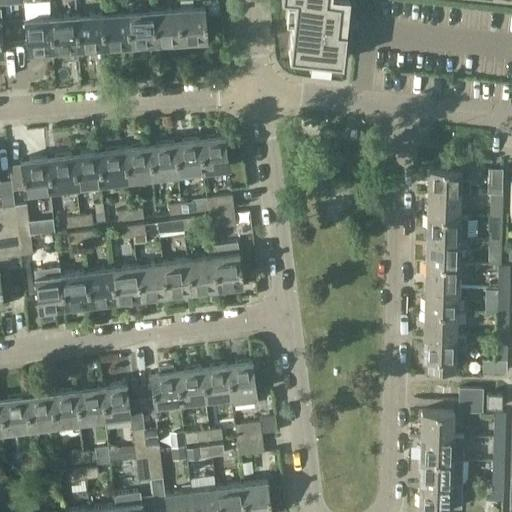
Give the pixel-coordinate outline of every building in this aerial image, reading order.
[(294,0),(288,52),(341,58),(345,26),(335,25),(338,0),(294,0)] [(204,5),(178,7),(180,40),(206,38),(204,5)] [(155,42),(180,40),(178,7),(152,9),(155,42)] [(152,9),(127,11),(129,44),(132,43),(135,48),(143,48),(145,42),(155,42),(152,9)] [(104,45),(129,44),(127,11),(101,12),(104,45)] [(78,47),(104,45),(101,12),(76,14),(78,47)] [(50,16),(53,49),(55,49),(58,54),(67,53),(69,48),(78,47),(76,14),(50,16)] [(53,49),(50,16),(24,18),(26,51),(30,50),(32,56),(42,55),(43,50),(53,49)] [(224,133),(198,136),(202,169),(228,166),(224,133)] [(177,172),(202,169),(198,136),(173,139),(177,172)] [(151,175),(177,172),(173,139),(148,143),(151,175)] [(122,146),(126,179),(151,175),(148,143),(122,146)] [(97,149),(101,182),(126,179),(122,146),(97,149)] [(75,185),(101,182),(97,149),(71,152),(75,185)] [(50,188),(75,185),(71,152),(46,155),(50,188)] [(24,191),(50,188),(46,155),(20,158),(24,191)] [(428,165),(427,191),(459,191),(469,192),(470,177),(460,177),(460,166),(428,165)] [(487,192),(490,192),(501,192),(502,167),(488,167),(487,192)] [(459,191),(427,191),(427,213),(459,214),(459,191)] [(490,214),(501,214),(501,192),(490,192),(490,214)] [(208,208),(233,205),(231,193),(206,196),(208,208)] [(180,201),(181,212),(194,210),(193,200),(180,201)] [(169,213),(181,212),(180,201),(168,203),(169,213)] [(26,202),(14,203),(17,228),(29,227),(26,202)] [(14,203),(2,205),(6,230),(17,228),(14,203)] [(129,207),(131,218),(143,216),(142,205),(129,207)] [(118,219),(131,218),(129,207),(117,209),(118,219)] [(210,227),(235,224),(233,211),(209,214),(210,227)] [(79,213),(80,224),(93,223),(91,212),(79,213)] [(68,226),(80,224),(79,213),(66,215),(68,226)] [(459,214),(427,213),(426,237),(458,237),(466,238),(467,214),(459,214)] [(489,238),(500,238),(501,214),(490,214),(489,238)] [(183,217),(184,228),(196,227),(195,216),(183,217)] [(184,232),(184,228),(183,217),(157,221),(159,235),(184,232)] [(131,224),(133,234),(145,233),(144,222),(131,224)] [(120,236),(133,234),(131,224),(119,225),(120,236)] [(17,228),(20,253),(32,252),(29,227),(17,228)] [(6,230),(9,255),(20,253),(17,228),(6,230)] [(81,230),(82,241),(95,239),(93,228),(81,230)] [(0,255),(9,255),(6,230),(0,230),(0,255)] [(70,242),(82,241),(81,230),(68,232),(70,242)] [(458,237),(426,237),(425,261),(457,261),(458,237)] [(500,262),(500,238),(489,238),(489,262),(500,262)] [(212,254),(216,286),(242,283),(237,240),(211,243),(212,254)] [(190,290),(216,286),(212,254),(186,257),(190,290)] [(165,293),(190,290),(186,257),(161,260),(165,293)] [(140,296),(165,293),(161,260),(136,263),(140,296)] [(457,261),(425,261),(425,283),(457,284),(457,261)] [(114,299),(140,296),(136,263),(111,266),(114,299)] [(497,286),(509,286),(510,264),(498,264),(497,286)] [(89,302),(114,299),(111,266),(85,269),(89,302)] [(14,269),(15,279),(23,278),(22,268),(14,269)] [(64,306),(89,302),(85,269),(60,273),(64,306)] [(38,309),(64,306),(60,273),(34,276),(38,309)] [(457,284),(425,283),(424,307),(456,308),(457,284)] [(496,309),(508,309),(509,286),(497,286),(496,309)] [(456,308),(424,307),(423,331),(455,332),(456,308)] [(496,333),(508,333),(508,309),(496,309),(496,333)] [(455,332),(423,331),(423,356),(427,357),(426,369),(454,369),(455,346),(465,346),(466,333),(455,332)] [(506,370),(508,333),(496,333),(495,359),(483,359),(482,370),(506,370)] [(226,362),(230,394),(231,403),(257,399),(256,391),(252,358),(226,362)] [(204,398),(230,394),(226,362),(200,365),(204,398)] [(179,401),(204,398),(200,365),(175,368),(179,401)] [(153,404),(179,401),(175,368),(149,371),(153,404)] [(126,381),(100,384),(104,417),(130,414),(126,381)] [(79,420),(104,417),(100,384),(75,387),(79,420)] [(459,397),(483,397),(483,387),(459,386),(459,397)] [(53,423),(79,420),(75,387),(49,391),(53,423)] [(28,427),(53,423),(49,391),(24,394),(28,427)] [(502,406),(502,392),(487,392),(486,406),(502,406)] [(0,408),(3,430),(28,427),(24,394),(0,396),(0,408)] [(483,397),(459,397),(458,410),(482,411),(483,397)] [(421,432),(453,433),(453,409),(421,409),(421,432)] [(493,434),(505,434),(505,411),(494,411),(493,434)] [(236,435),(261,432),(259,420),(235,423),(236,435)] [(147,452),(159,451),(156,425),(144,427),(147,452)] [(208,428),(210,438),(222,437),(221,426),(208,428)] [(134,444),(135,454),(147,452),(144,427),(132,428),(134,444)] [(197,440),(210,438),(208,428),(196,429),(197,440)] [(420,455),(452,456),(453,433),(421,432),(420,455)] [(504,457),(505,434),(493,434),(492,457),(504,457)] [(239,453),(263,450),(262,438),(237,441),(239,453)] [(210,444),(212,455),(224,453),(223,443),(210,444)] [(124,458),(135,457),(135,454),(134,444),(122,446),(124,458)] [(199,457),(212,455),(210,444),(198,446),(199,457)] [(83,450),(84,461),(96,459),(95,448),(83,450)] [(72,462),(84,461),(83,450),(70,451),(72,462)] [(163,476),(159,451),(147,452),(150,477),(163,476)] [(147,452),(135,454),(135,457),(138,479),(150,477),(147,452)] [(32,456),(33,467),(45,465),(44,455),(32,456)] [(419,479),(451,479),(452,456),(420,455),(419,479)] [(21,468),(33,467),(32,456),(19,457),(21,468)] [(503,481),(504,457),(492,457),(492,480),(493,480),(503,481)] [(85,466),(86,477),(98,476),(97,464),(85,466)] [(74,479),(86,477),(85,466),(73,468),(74,479)] [(0,480),(0,493),(14,486),(7,476),(0,480)] [(267,479),(241,482),(244,511),(267,511),(271,511),(267,479)] [(419,479),(419,505),(430,505),(429,511),(450,511),(450,505),(461,506),(461,480),(451,479),(419,479)] [(503,481),(493,480),(492,498),(503,499),(503,481)] [(218,511),(244,511),(241,482),(215,485),(218,511)] [(192,511),(218,511),(215,485),(190,488),(192,511)] [(14,486),(0,493),(0,508),(21,497),(14,486)] [(166,511),(192,511),(190,488),(164,491),(166,511)] [(0,508),(0,511),(17,511),(27,507),(21,497),(0,508)] [(115,503),(116,511),(142,511),(141,500),(115,503)] [(90,511),(116,511),(115,503),(90,506),(90,511)]
